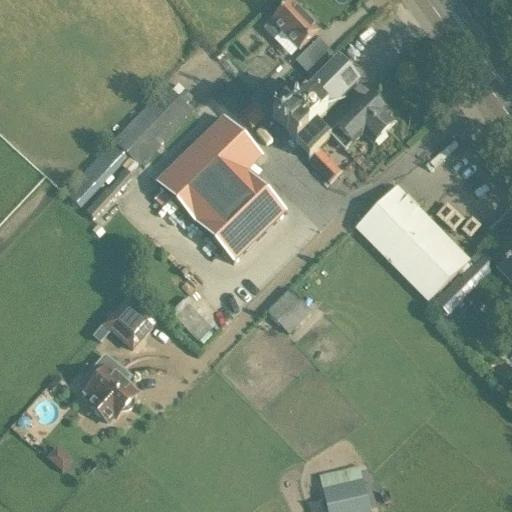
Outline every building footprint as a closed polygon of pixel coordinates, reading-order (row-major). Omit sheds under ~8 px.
[(318,35),(288,4),(261,30),(273,43),(280,36),(298,54),(318,35)] [(320,39),(296,60),(314,79),(337,58),(320,39)] [(326,118),(340,104),(357,87),(335,64),(284,114),(283,114),(275,122),(272,125),(295,149),(306,138),(316,128),(326,119),(326,118)] [(245,100),(249,104),(266,122),(270,118),(268,115),(289,95),(277,82),(274,85),(260,98),(254,92),(245,100)] [(166,88),(62,195),(79,211),(128,160),(134,166),(139,171),(192,115),(166,88)] [(368,98),(351,115),(335,131),(335,132),(329,138),(344,153),(350,147),(351,148),(362,137),(373,147),(376,144),(378,146),(387,137),(385,135),(394,126),(383,116),(384,115),(383,114),(384,111),(379,106),(374,105),(368,98)] [(255,134),(255,133),(257,132),(266,122),(249,104),(236,117),(255,134)] [(223,120),(156,184),(234,265),(285,216),(242,170),(257,156),(223,120)] [(306,138),(295,149),(309,163),(330,142),(316,128),(306,138)] [(341,177),(319,155),(308,167),(330,189),(334,185),(341,177)] [(471,270),(393,191),(392,192),(394,194),(386,202),(384,200),(383,201),(385,204),(376,212),(375,210),(373,211),(375,213),(367,221),(365,219),(364,220),(366,223),(357,232),(355,230),(353,231),(355,233),(353,235),(355,237),(357,235),(363,242),(361,243),(363,245),(365,243),(371,249),(369,251),(371,253),(372,251),(379,258),(377,260),(378,261),(380,259),(388,266),(385,268),(386,270),(388,267),(395,274),(393,276),(394,277),(397,275),(403,282),(401,285),(402,286),(405,283),(411,290),(409,292),(410,294),(413,292),(419,299),(417,301),(418,302),(421,300),(427,306),(425,308),(426,310),(429,308),(431,310),(432,308),(430,306),(438,298),(441,300),(442,298),(440,296),(448,288),(450,290),(452,289),(449,287),(458,278),(460,280),(462,279),(459,276),(467,269),(470,271),(471,270)] [(460,281),(435,306),(450,321),(497,273),(486,262),(464,285),(460,281)] [(511,262),(497,276),(511,292),(503,299),(511,309),(511,262)] [(312,315),(287,291),(265,315),(288,338),(312,315)] [(131,299),(104,330),(134,356),(161,325),(131,299)] [(131,381),(105,359),(88,380),(94,386),(86,395),(88,396),(84,402),(91,408),(89,410),(107,426),(114,419),(117,421),(123,414),(127,414),(130,413),(133,410),(134,406),(133,402),(136,398),(125,388),(131,381)] [(57,447),(45,460),(62,475),(73,462),(57,447)] [(368,511),(359,470),(319,480),(326,511),(368,511)]
